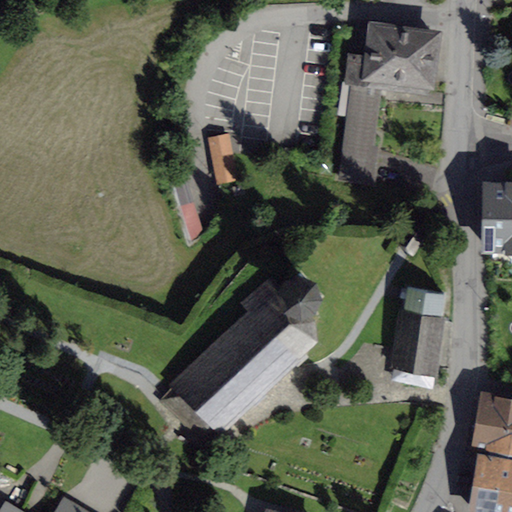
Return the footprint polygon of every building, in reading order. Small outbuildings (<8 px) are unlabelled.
[(349,82),(354,83),(347,145),(345,145),(341,178),(372,182),(376,148),(370,148),(378,86),(428,92),(435,35),(360,26),(357,55),(353,55),(349,82)] [(228,155),(226,141),(213,140),(216,153),(221,179),(232,176),(228,155)] [(511,185),(488,186),(487,247),(511,246),(511,185)] [(299,272),(277,292),(253,315),(172,389),(217,431),(315,338),(313,321),(305,313),(322,297),(299,272)] [(249,310),(253,315),(277,292),(269,283),(246,304),(250,309),(249,310)] [(444,293),(408,287),(404,310),(403,310),(394,368),(434,374),(443,317),(440,317),(444,293)] [(488,459),(483,458),(474,511),(475,511),(511,511),(511,401),(484,397),(476,447),(490,449),(488,459)] [(23,511),(6,502),(0,511),(87,511),(66,499),(58,511),(23,511)]
